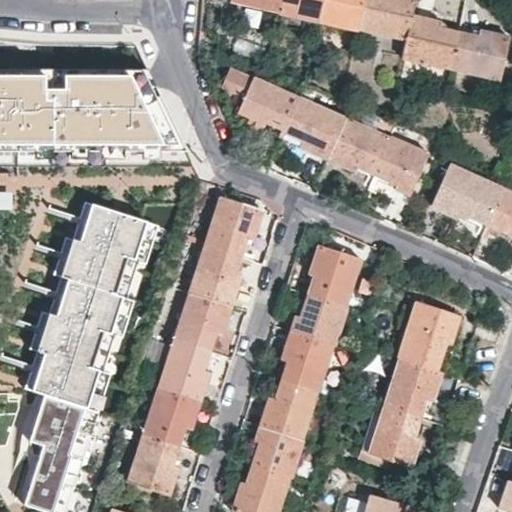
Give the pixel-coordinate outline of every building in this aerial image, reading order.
[(229,0),(279,11),(281,0),(229,0)] [(279,13),(317,22),(321,0),(281,0),(279,11),(279,13)] [(321,0),(317,22),(358,30),(359,27),(364,0),(321,0)] [(364,0),(359,27),(407,39),(412,16),(414,0),(364,0)] [(403,59),(451,70),(459,33),(441,29),(442,23),(412,16),(407,39),(403,59)] [(451,70),(501,81),(511,38),(479,31),(478,36),(459,33),(451,70)] [(283,132),(299,98),(230,67),(218,90),(241,101),(236,111),(255,120),(252,126),(280,139),(283,132)] [(0,149),(164,147),(131,79),(0,79),(0,149)] [(296,146),(324,158),(342,117),(299,98),(283,132),(299,140),(296,146)] [(324,158),(352,170),(355,165),(374,173),(389,138),(342,117),(324,158)] [(426,153),(390,137),(389,138),(374,173),(395,182),(393,188),(408,195),(426,153)] [(501,189),(446,164),(428,203),(457,216),(459,212),(485,223),(501,189)] [(509,240),(511,241),(511,193),(501,189),(485,223),(510,235),(509,240)] [(220,198),(204,246),(239,257),(245,238),(251,239),(259,211),(220,198)] [(52,401),(96,414),(157,228),(91,207),(79,245),(71,240),(61,276),(69,279),(56,317),(48,313),(38,352),(45,353),(30,394),(52,401)] [(307,275),(314,278),(308,295),(343,306),(358,259),(317,245),(307,275)] [(230,306),(239,278),(233,275),(239,257),(204,246),(188,291),(230,306)] [(208,351),(215,331),(220,333),(230,306),(188,291),(173,339),(208,351)] [(343,306),(308,295),(300,317),(294,316),(288,332),(331,346),(333,346),(345,307),(343,306)] [(415,301),(396,357),(398,358),(434,369),(443,341),(448,343),(457,315),(415,301)] [(283,349),(290,351),(280,380),(315,391),(331,346),(288,332),(283,349)] [(199,400),(208,371),(202,368),(208,351),(173,339),(157,386),(199,400)] [(398,358),(383,406),(419,417),(425,398),(430,400),(440,371),(434,369),(398,358)] [(315,391),(280,380),(275,398),(268,396),(258,426),(300,440),(315,391)] [(189,429),(199,400),(157,386),(142,433),(178,445),(183,427),(189,429)] [(65,511),(96,414),(52,401),(39,443),(50,446),(32,506),(49,511),(65,511)] [(383,406),(367,455),(408,468),(419,438),(412,435),(419,417),(383,406)] [(253,442),(259,443),(252,466),(287,478),(290,479),(302,441),(300,440),(258,426),(253,442)] [(171,463),(178,445),(142,433),(126,481),(167,496),(178,466),(171,463)] [(276,511),(287,478),(252,466),(247,483),(240,481),(231,511),(276,511)] [(511,511),(511,481),(507,481),(498,508),(511,511)] [(353,511),(355,497),(343,495),(341,511),(353,511)] [(412,511),(414,508),(370,496),(365,511),(412,511)]
